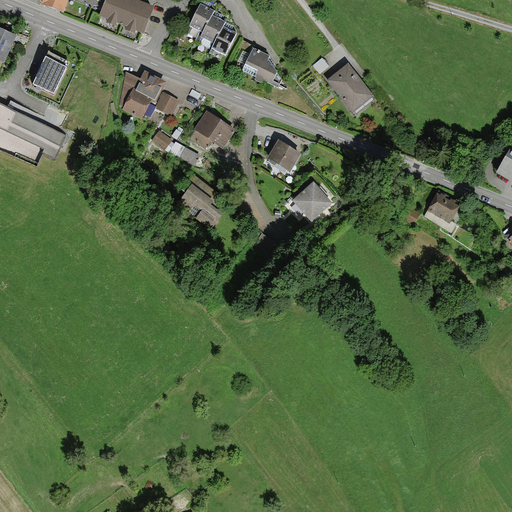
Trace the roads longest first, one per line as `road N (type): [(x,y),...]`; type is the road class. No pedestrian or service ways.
road 1 (tertiary): [(511,206),(151,62)]
road 2 (tertiary): [(151,62),(0,2)]
